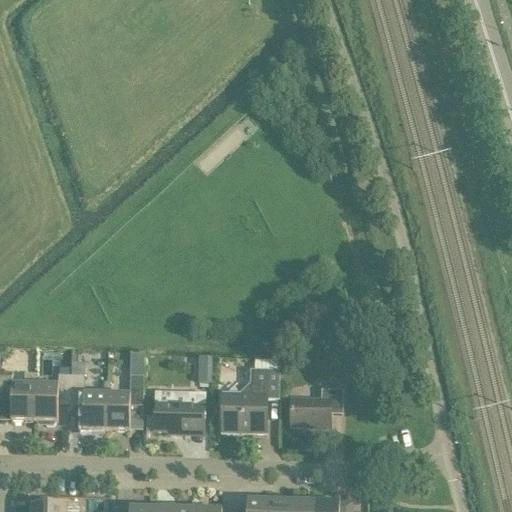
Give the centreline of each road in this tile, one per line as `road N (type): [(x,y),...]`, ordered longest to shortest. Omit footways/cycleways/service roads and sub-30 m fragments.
road 1 (unclassified): [(449,451),(408,248),(323,0)]
road 2 (residential): [(4,463),(355,471),(449,451)]
road 3 (tertiary): [(511,134),(471,0)]
